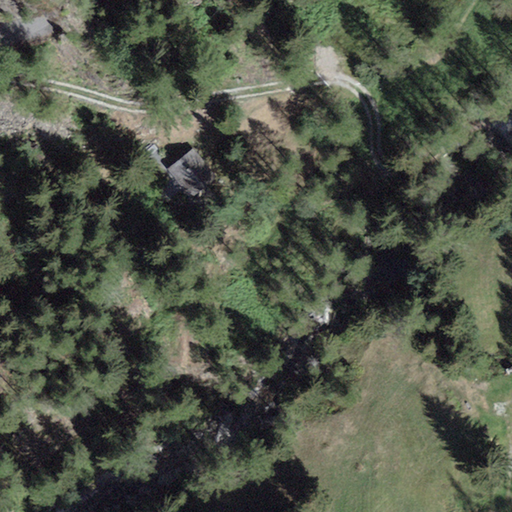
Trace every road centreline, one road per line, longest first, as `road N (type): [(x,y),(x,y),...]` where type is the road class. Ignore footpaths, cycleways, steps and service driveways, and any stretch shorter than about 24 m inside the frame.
road 1 (track): [(0,75),(149,110),(324,81),(346,82),(366,97)]
road 2 (track): [(376,168),(393,171),(451,153),(483,129),(511,128)]
